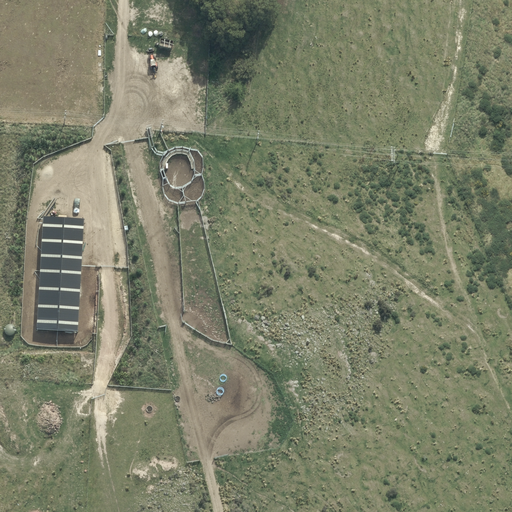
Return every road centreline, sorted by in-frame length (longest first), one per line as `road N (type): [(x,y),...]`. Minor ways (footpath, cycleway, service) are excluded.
road 1 (track): [(115,0),(125,112),(214,511)]
road 2 (track): [(125,511),(98,385),(116,313),(99,163),(102,138),(125,112)]
